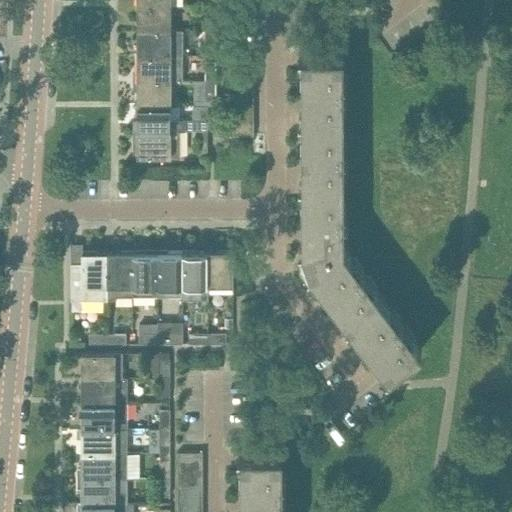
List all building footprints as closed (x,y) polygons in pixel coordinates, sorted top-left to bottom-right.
[(138,4),(138,29),(170,29),(170,4),(138,4)] [(205,11),(205,29),(215,29),(215,11),(205,11)] [(138,54),(170,54),(182,54),(182,29),(170,29),(138,29),(138,54)] [(215,29),(205,29),(205,48),(215,48),(215,29)] [(229,51),(229,63),(253,63),(253,50),(229,51)] [(386,374),(387,375),(421,349),(343,245),(343,51),(314,51),(300,51),(300,53),(304,53),(305,79),(301,80),(305,90),(305,145),(301,146),(305,157),(305,209),(301,211),(305,222),(305,245),(300,245),(300,246),(305,247),(312,268),(308,271),(309,272),(313,269),(334,296),(331,300),(341,306),(372,347),(370,351),(380,357),(390,371),(386,374)] [(182,79),(182,54),(170,54),(138,54),(138,79),(170,79),(182,79)] [(205,54),(205,79),(215,79),(215,54),(205,54)] [(253,63),(229,63),(229,75),(253,75),(253,63)] [(229,75),(229,87),(253,87),(253,75),(229,75)] [(170,104),(170,79),(138,79),(138,104),(170,104)] [(215,91),(215,79),(205,79),(205,91),(215,91)] [(253,99),(253,87),(229,87),(229,98),(253,99)] [(253,110),(253,99),(229,98),(229,110),(253,110)] [(207,119),(170,119),(170,104),(138,104),(138,129),(197,130),(207,130),(207,119)] [(229,110),(229,122),(253,122),(253,110),(229,110)] [(219,135),(229,135),(229,122),(219,122),(219,135)] [(253,135),(253,122),(229,122),(229,135),(253,135)] [(138,139),(133,139),(133,155),(170,155),(170,140),(182,140),(182,130),(138,129),(138,139)] [(207,155),(207,130),(197,130),(197,155),(207,155)] [(207,298),(207,283),(207,250),(182,251),(182,295),(182,298),(207,298)] [(207,283),(233,283),(233,250),(207,250),(207,283)] [(71,299),(107,299),(107,251),(82,251),(82,262),(71,262),(71,299)] [(118,296),(132,296),(132,251),(107,251),(107,299),(118,299),(118,296)] [(157,295),(157,283),(157,251),(132,251),(132,296),(157,295)] [(182,295),(182,251),(157,251),(157,283),(157,295),(182,295)] [(108,343),(108,333),(89,333),(89,343),(108,343)] [(126,333),(108,333),(108,343),(126,343),(126,333)] [(158,343),(158,333),(139,333),(139,343),(158,343)] [(176,333),(158,333),(158,343),(176,343),(176,333)] [(189,343),(208,343),(208,333),(189,333),(189,343)] [(226,333),(208,333),(208,343),(226,343),(226,333)] [(122,351),(82,351),(82,377),(122,377),(122,351)] [(159,358),(159,377),(169,377),(169,358),(159,358)] [(127,402),(127,377),(122,377),(82,377),(82,402),(127,402)] [(169,395),(169,377),(159,377),(159,395),(169,395)] [(127,427),(127,402),(82,402),(82,427),(127,427)] [(159,409),(159,427),(169,427),(169,409),(159,409)] [(127,452),(127,427),(82,427),(82,452),(127,452)] [(169,452),(169,427),(159,427),(159,452),(169,452)] [(281,511),(281,450),(253,451),(238,451),(238,452),(243,452),(243,479),(239,480),(243,491),(243,511),(281,511)] [(177,452),(177,464),(202,464),(202,451),(177,452)] [(82,452),(82,477),(127,477),(140,477),(140,452),(127,452),(82,452)] [(169,452),(159,452),(160,477),(169,477),(169,452)] [(177,476),(202,476),(202,464),(177,464),(177,476)] [(177,476),(177,488),(202,488),(202,476),(177,476)] [(82,477),(82,502),(126,502),(127,477),(82,477)] [(160,496),(169,496),(169,477),(160,477),(160,496)] [(202,488),(177,488),(177,500),(202,500),(202,488)] [(202,511),(202,500),(177,500),(177,511),(202,511)] [(131,511),(131,502),(126,502),(82,502),(76,502),(76,511),(131,511)]
